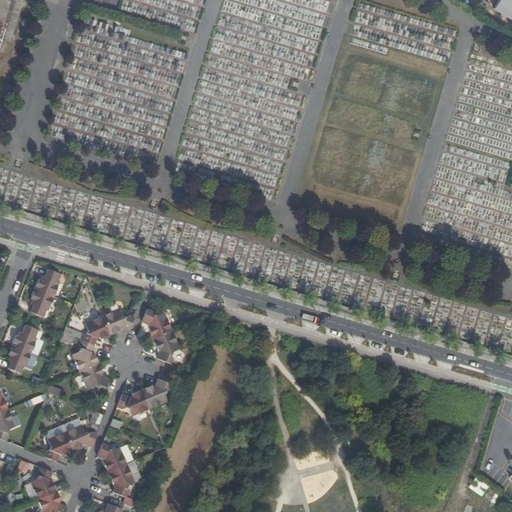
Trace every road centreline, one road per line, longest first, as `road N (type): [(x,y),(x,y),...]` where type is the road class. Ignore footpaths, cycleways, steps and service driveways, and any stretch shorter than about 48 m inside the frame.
road 1 (tertiary): [(25,239),(511,382)]
road 2 (tertiary): [(511,368),(29,226)]
road 3 (residential): [(129,359),(84,477)]
